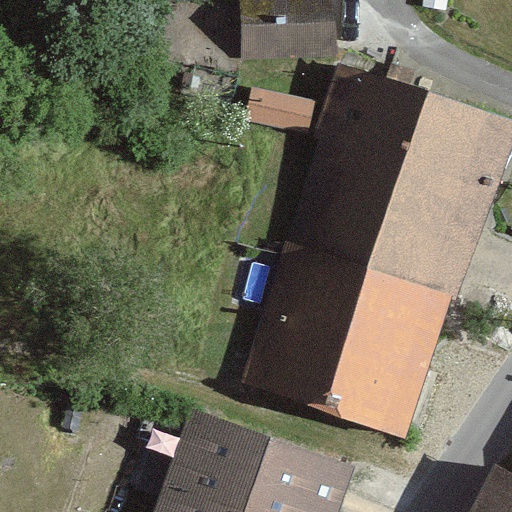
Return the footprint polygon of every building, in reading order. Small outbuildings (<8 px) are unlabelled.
[(242,0),(246,60),(334,54),(329,0),(242,0)] [(511,105),(347,56),(294,232),(461,282),(511,112),(511,105)] [(249,113),(313,124),(319,90),(255,79),(249,113)] [(461,282),(294,232),(253,340),(289,352),(278,382),(413,429),(461,282)] [(203,395),(172,491),(237,511),(344,511),(365,447),(203,395)] [(511,511),(511,452),(503,449),(472,511),(511,511)] [(237,511),(172,491),(165,511),(237,511)]
